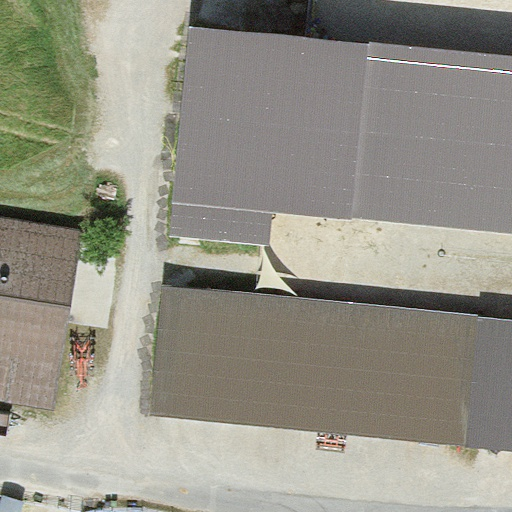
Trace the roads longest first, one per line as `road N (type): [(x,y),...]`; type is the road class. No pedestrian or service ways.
road 1 (track): [(116,486),(163,224),(149,86),(111,0)]
road 2 (track): [(0,470),(284,511)]
